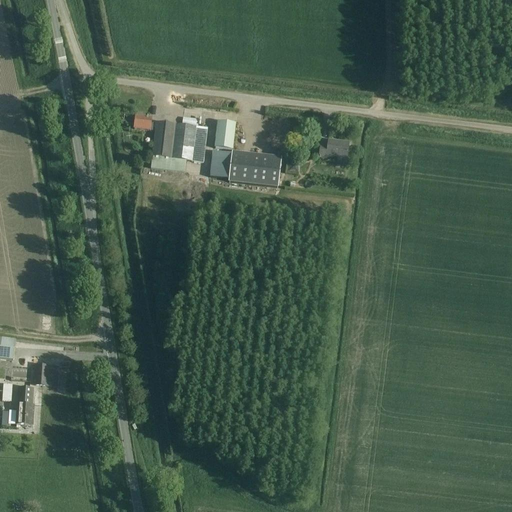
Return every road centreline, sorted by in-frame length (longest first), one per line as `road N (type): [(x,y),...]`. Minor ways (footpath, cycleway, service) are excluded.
road 1 (unclassified): [(511,130),(89,78)]
road 2 (unclassified): [(137,511),(89,214)]
road 3 (unclassified): [(89,214),(49,0)]
road 4 (unclassified): [(89,214),(89,78)]
